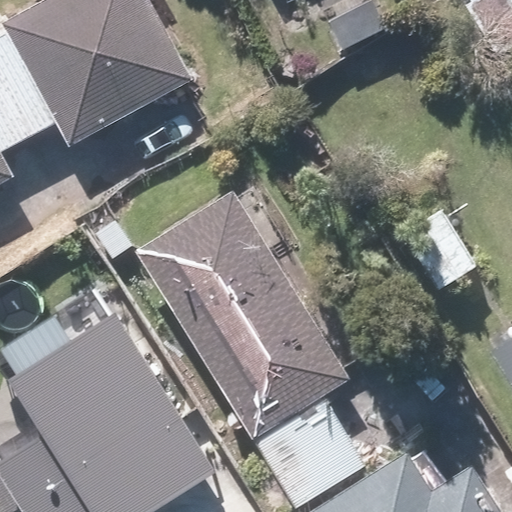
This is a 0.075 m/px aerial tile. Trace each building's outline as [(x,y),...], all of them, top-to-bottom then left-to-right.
[(0,187),(22,176),(8,151),(63,122),(75,143),(197,79),(154,0),(46,0),(9,20),(15,31),(0,38),(0,187)] [(237,185),(141,245),(262,437),(358,377),(237,185)] [(148,511),(226,465),(126,305),(20,370),(55,425),(0,459),(0,501),(6,511),(148,511)] [(511,336),(496,346),(511,372),(511,336)] [(412,448),(308,511),(508,511),(478,462),(437,488),(412,448)]
